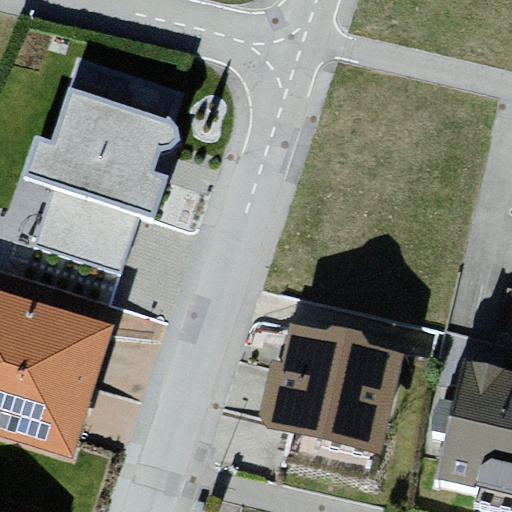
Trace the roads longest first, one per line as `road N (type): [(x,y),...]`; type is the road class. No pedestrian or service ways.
road 1 (residential): [(298,52),(143,511)]
road 2 (residential): [(298,52),(72,0)]
road 3 (residential): [(511,85),(346,48),(298,52)]
